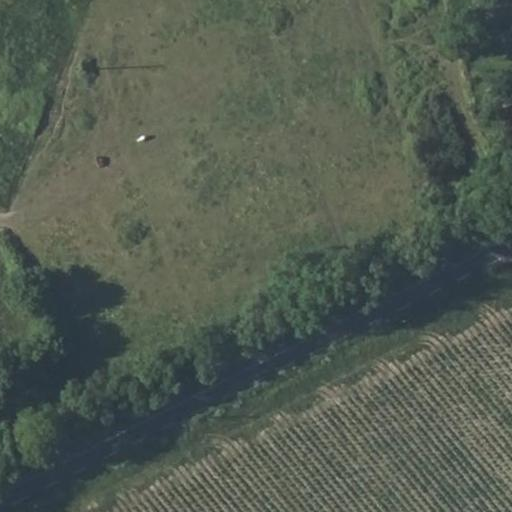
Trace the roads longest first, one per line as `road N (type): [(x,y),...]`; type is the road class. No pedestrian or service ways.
road 1 (secondary): [(0,496),(511,236)]
road 2 (track): [(79,511),(511,300)]
